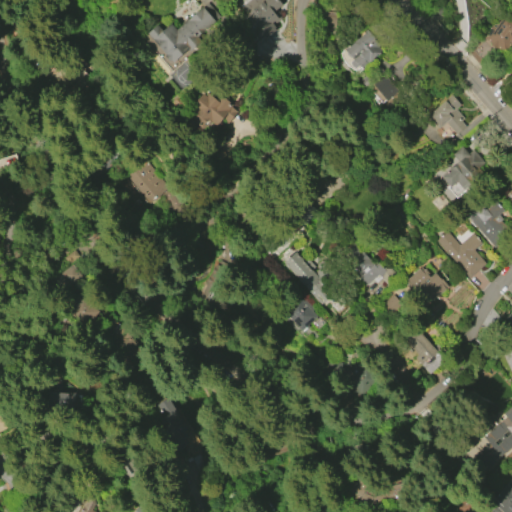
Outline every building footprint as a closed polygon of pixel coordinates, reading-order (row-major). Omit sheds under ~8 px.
[(237,19),(242,15),(238,9),(249,0),(255,0),(257,2),(259,0),(272,0),(278,7),(273,11),(276,16),(275,16),(278,20),(269,27),(270,29),(269,30),(271,32),(261,40),(259,38),(254,42),(244,30),(242,31),(240,27),(242,26),(237,19)] [(171,63),(146,30),(156,22),(161,29),(171,22),(176,29),(202,8),(212,21),(187,41),(191,47),(171,63)] [(511,14),(511,41),(506,50),(501,51),(496,48),(495,49),(489,45),(490,43),(483,38),(492,26),(495,28),(507,11),(511,14)] [(381,51),(360,67),(360,66),(359,67),(358,66),(354,69),(349,62),(352,59),(346,51),(350,48),(349,46),(364,33),(366,35),(369,33),(379,45),(377,46),(381,51)] [(382,74),(397,90),(386,101),(371,84),(382,74)] [(190,118),(198,109),(192,104),(202,93),(207,97),(215,88),(231,103),(232,102),(240,108),(227,123),(221,118),(215,126),(210,121),(202,129),(190,118)] [(454,108),(463,118),(460,121),(464,126),(455,134),(445,122),(439,127),(428,115),(451,95),(459,104),(454,108)] [(472,149),(483,162),(478,166),(483,172),(469,184),(462,176),(449,187),(440,177),(458,162),(452,154),(461,146),(467,153),(472,149)] [(0,158),(0,173),(18,167),(14,154),(0,158)] [(148,162),(167,188),(148,202),(122,167),(132,160),(139,169),(148,162)] [(167,189),(179,204),(163,216),(151,201),(167,189)] [(493,246),(461,210),(469,202),(477,211),(482,207),(485,210),(495,202),(503,211),(490,221),(504,237),(493,246)] [(468,278),(435,241),(446,231),(458,245),(471,233),(481,243),(473,250),(484,263),(468,278)] [(386,285),(381,277),(374,282),(372,279),(364,285),(356,276),(358,274),(344,255),(357,245),(372,264),(376,260),(382,268),(384,267),(385,269),(386,268),(395,278),(386,285)] [(320,305),(283,263),(295,252),(319,279),(317,282),(329,296),(320,305)] [(197,297),(214,304),(226,274),(210,267),(197,297)] [(404,281),(419,267),(422,270),(423,269),(427,273),(426,274),(428,277),(433,272),(434,271),(447,287),(424,306),(404,281)] [(80,296),(98,311),(85,326),(67,311),(80,296)] [(281,310),(296,296),(301,302),(303,300),(313,310),(310,312),(315,317),(300,331),(281,310)] [(416,330),(443,361),(428,374),(414,357),(417,355),(404,340),(416,330)] [(48,392),(80,393),(79,410),(47,409),(48,392)] [(163,396),(176,418),(178,417),(185,429),(182,431),(186,438),(182,440),(186,445),(166,457),(153,435),(161,430),(147,406),(163,396)] [(482,437),(506,417),(503,413),(511,405),(511,444),(498,456),(499,457),(486,469),(475,456),(488,444),(482,437)] [(511,511),(501,511),(489,501),(505,483),(511,489),(511,511)] [(79,511),(86,499),(94,503),(91,509),(95,511),(79,511)]
